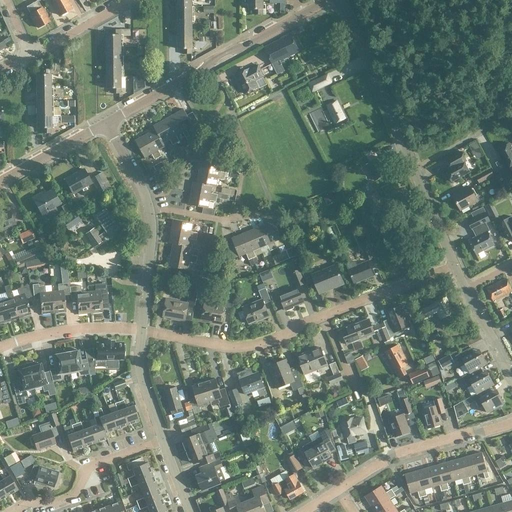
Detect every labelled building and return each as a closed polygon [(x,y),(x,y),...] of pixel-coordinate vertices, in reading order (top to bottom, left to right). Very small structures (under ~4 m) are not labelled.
[(66,0),(55,0),(52,2),(60,16),(71,10),(68,4),(69,3),(66,0)] [(178,0),(178,8),(191,8),(191,2),(195,2),(194,0),(178,0)] [(262,0),(249,0),(250,10),(254,10),(254,15),(263,15),(263,9),(266,9),(266,4),(263,5),(262,0)] [(38,1),(27,7),(38,28),(49,22),(38,1)] [(194,8),(191,8),(178,8),(178,23),(194,23),(194,8)] [(194,23),(178,23),(179,38),(192,38),(194,38),(194,29),(192,29),(192,24),(194,24),(194,23)] [(107,35),(107,47),(121,47),(121,40),(124,40),(124,37),(130,36),(130,30),(121,30),(111,30),(111,35),(107,35)] [(291,35),(265,48),(273,64),(299,52),(291,35)] [(192,38),(179,38),(179,50),(183,50),(183,55),(192,55),(192,38)] [(123,47),(121,47),(107,47),(107,62),(123,62),(123,47)] [(123,62),(107,62),(107,77),(121,77),(123,77),(123,68),(123,62)] [(249,70),(249,69),(244,72),(242,68),(238,70),(240,74),(235,76),(244,94),(258,87),(255,81),(264,77),(258,66),(249,70)] [(59,70),(52,70),(40,70),(40,75),(36,75),(36,87),(49,87),(49,76),(59,75),(59,70)] [(327,75),(309,83),(313,92),(331,84),(327,75)] [(112,94),(121,94),(121,77),(107,77),(107,89),(112,89),(112,94)] [(52,87),(49,87),(36,87),(37,102),(52,102),(52,96),(52,87)] [(277,103),(284,100),(286,103),(291,100),(286,90),(274,96),(277,103)] [(355,96),(361,104),(367,101),(361,92),(355,96)] [(327,106),(310,114),(318,132),(331,126),(324,112),(329,110),(336,123),(345,118),(336,101),(327,106)] [(52,102),(37,102),(37,117),(50,117),(52,117),(52,108),(52,102)] [(184,110),(173,115),(183,132),(186,138),(187,138),(190,143),(192,142),(186,130),(193,127),(193,126),(199,123),(193,113),(187,116),(184,110)] [(173,115),(164,121),(176,144),(180,142),(176,136),(183,132),(173,115)] [(50,117),(37,117),(37,129),(41,129),(41,134),(50,134),(50,128),(54,128),(54,123),(50,124),(50,117)] [(164,121),(153,127),(155,130),(163,143),(170,140),(173,146),(176,144),(164,121)] [(155,130),(146,136),(158,158),(162,157),(158,151),(165,147),(163,143),(155,130)] [(325,142),(321,135),(317,137),(325,154),(334,149),(329,140),(325,142)] [(158,158),(146,136),(135,141),(145,158),(152,154),(155,160),(158,158)] [(188,152),(192,149),(188,142),(184,144),(188,152)] [(473,151),(479,148),(476,143),(470,146),(473,151)] [(495,163),(502,174),(508,170),(507,169),(511,166),(511,148),(510,144),(497,151),(502,160),(495,163)] [(181,152),(173,156),(176,160),(183,156),(181,152)] [(446,160),(450,167),(445,170),(452,183),(470,173),(464,163),(467,161),(461,152),(446,160)] [(380,159),(368,165),(375,181),(388,175),(380,159)] [(199,172),(225,177),(226,173),(219,172),(220,164),(201,161),(199,172)] [(161,163),(154,167),(156,171),(163,167),(161,163)] [(72,194),(91,183),(84,169),(64,180),(72,194)] [(494,176),(490,170),(476,177),(479,184),(494,176)] [(102,172),(98,175),(107,190),(111,187),(102,172)] [(225,177),(199,172),(197,183),(212,186),(212,187),(216,187),(218,179),(224,181),(225,177)] [(107,190),(98,175),(91,179),(99,194),(107,190)] [(511,187),(511,180),(501,186),(505,192),(511,187)] [(197,183),(193,182),(191,194),(217,199),(218,195),(211,194),(212,187),(212,186),(197,183)] [(386,197),(380,199),(377,193),(365,199),(373,215),(385,209),(381,202),(387,199),(391,208),(402,203),(392,183),(382,189),(386,197)] [(478,202),(470,187),(452,196),(461,211),(478,202)] [(56,210),(55,207),(60,204),(52,190),(41,196),(40,194),(33,199),(43,217),(56,210)] [(189,205),(203,208),(202,214),(214,216),(215,212),(208,211),(209,201),(216,202),(217,199),(191,194),(189,205)] [(494,209),(491,204),(486,207),(488,212),(494,209)] [(66,205),(61,207),(65,214),(70,212),(66,205)] [(0,231),(16,224),(10,211),(0,215),(0,231)] [(68,231),(82,221),(75,211),(61,221),(68,231)] [(486,213),(468,222),(472,230),(486,223),(490,221),(486,213)] [(511,217),(499,223),(508,241),(511,239),(511,217)] [(213,240),(213,236),(191,232),(193,224),(173,221),(171,232),(205,239),(213,240)] [(274,221),(264,226),(276,256),(279,254),(275,242),(282,239),(274,221)] [(472,230),(476,237),(470,241),(476,254),(494,245),(488,232),(490,231),(486,223),(472,230)] [(264,226),(253,230),(260,248),(267,245),(272,257),(276,256),(264,226)] [(86,234),(95,247),(104,241),(95,228),(86,234)] [(19,236),(23,244),(35,239),(31,230),(19,236)] [(260,248),(253,230),(242,235),(252,259),(256,257),(253,251),(260,248)] [(171,232),(169,244),(173,244),(188,247),(190,240),(204,242),(205,239),(171,232)] [(252,259),(242,235),(232,239),(239,257),(246,254),(251,266),(255,264),(252,259)] [(34,242),(38,251),(15,261),(17,265),(40,256),(40,257),(46,254),(40,240),(34,242)] [(366,242),(361,245),(367,260),(373,258),(366,242)] [(188,247),(173,244),(171,255),(205,262),(206,258),(191,255),(192,248),(188,247)] [(0,257),(1,256),(5,255),(9,252),(6,251),(0,247),(0,257)] [(292,248),(287,251),(290,259),(296,257),(292,248)] [(5,255),(13,269),(17,267),(9,252),(5,255)] [(205,262),(171,255),(169,267),(188,271),(189,263),(208,266),(209,263),(205,262)] [(25,264),(26,270),(36,267),(35,260),(32,260),(25,264)] [(368,262),(358,266),(356,260),(347,264),(355,284),(373,276),(368,262)] [(245,273),(253,270),(250,264),(243,267),(245,273)] [(311,290),(317,287),(320,294),(344,284),(336,266),(306,278),(311,290)] [(297,287),(305,284),(299,270),(292,273),(297,287)] [(198,278),(196,286),(208,288),(209,280),(198,278)] [(493,301),(511,291),(511,290),(506,279),(487,289),(493,301)] [(70,295),(70,287),(69,283),(58,284),(59,292),(52,292),(54,313),(66,312),(64,296),(70,295)] [(88,292),(90,314),(103,312),(103,309),(109,308),(106,283),(95,284),(96,292),(88,292)] [(40,300),(42,315),(54,313),(52,292),(45,293),(44,286),(39,286),(39,284),(33,285),(34,301),(40,300)] [(8,299),(2,301),(8,322),(19,318),(13,298),(9,285),(4,287),(8,299)] [(20,296),(13,298),(19,318),(31,314),(26,299),(32,297),(28,286),(18,289),(20,296)] [(90,314),(88,292),(82,293),(81,286),(70,287),(70,295),(71,299),(77,298),(78,315),(90,314)] [(241,320),(247,318),(249,324),(269,316),(264,305),(271,302),(266,288),(259,291),(262,300),(243,308),(244,310),(238,313),(241,320)] [(190,289),(188,304),(167,300),(164,316),(185,320),(188,308),(195,309),(198,295),(195,290),(190,289)] [(294,309),(293,306),(304,302),(298,289),(280,296),(285,310),(286,309),(287,312),(294,309)] [(226,307),(205,303),(202,320),(223,323),(225,311),(232,312),(235,297),(228,296),(226,307)] [(433,303),(434,304),(421,310),(425,321),(434,317),(433,316),(434,315),(437,313),(440,319),(452,314),(445,298),(433,303)] [(0,324),(8,322),(2,301),(0,301),(0,324)] [(377,305),(382,314),(386,312),(382,303),(377,305)] [(410,320),(410,318),(409,314),(407,313),(405,314),(402,307),(387,312),(391,321),(390,323),(385,325),(390,339),(404,333),(405,331),(404,329),(410,327),(408,321),(410,320)] [(502,319),(507,316),(504,309),(498,312),(502,319)] [(369,319),(347,328),(350,335),(344,338),(347,345),(360,340),(359,338),(374,332),(369,319)] [(390,341),(385,328),(380,330),(385,343),(390,341)] [(425,335),(429,343),(441,338),(437,330),(425,335)] [(122,343),(114,343),(114,341),(105,342),(105,344),(97,344),(97,360),(107,360),(107,369),(118,369),(118,360),(122,360),(122,352),(125,352),(125,345),(122,346),(122,343)] [(407,374),(403,367),(408,364),(398,346),(385,353),(399,379),(407,374)] [(319,373),(329,369),(321,348),(298,357),(305,375),(318,370),(319,373)] [(479,350),(477,352),(474,353),(471,348),(455,356),(461,367),(466,365),(470,373),(478,369),(487,364),(479,350)] [(66,351),(70,374),(78,373),(79,377),(89,375),(87,363),(81,364),(79,351),(76,352),(75,349),(66,351)] [(92,349),(85,351),(89,375),(94,375),(94,359),(92,349)] [(70,374),(66,351),(56,353),(56,355),(53,356),(55,369),(50,370),(49,370),(52,381),(62,380),(61,376),(70,374)] [(438,362),(440,366),(445,363),(447,366),(454,363),(450,355),(438,362)] [(355,360),(360,370),(367,366),(362,356),(355,360)] [(292,374),(287,361),(270,368),(278,387),(290,382),(294,391),(303,387),(297,372),(292,374)] [(433,377),(440,374),(435,362),(428,365),(433,377)] [(56,394),(52,382),(52,381),(46,383),(41,364),(38,365),(37,363),(28,366),(35,389),(43,387),(44,392),(48,391),(50,396),(56,394)] [(331,385),(343,380),(341,374),(340,374),(336,363),(330,365),(334,376),(328,379),(331,385)] [(28,396),(27,391),(35,389),(28,366),(18,368),(19,371),(16,371),(21,390),(15,392),(19,405),(26,403),(24,397),(28,396)] [(425,367),(416,371),(421,381),(430,377),(425,367)] [(470,373),(462,377),(455,381),(457,385),(464,381),(468,388),(472,386),(477,394),(489,388),(494,385),(486,371),(481,374),(478,369),(470,373)] [(267,395),(259,372),(253,375),(252,371),(248,372),(247,370),(238,373),(239,376),(240,380),(245,395),(258,390),(261,397),(267,395)] [(123,377),(113,383),(116,395),(128,391),(123,377)] [(439,377),(433,379),(435,385),(441,383),(439,377)] [(205,383),(211,402),(217,400),(219,406),(224,405),(224,407),(230,405),(225,389),(219,391),(215,379),(205,383)] [(211,402),(205,383),(193,387),(197,399),(190,401),(195,414),(202,412),(200,406),(211,402)] [(0,403),(0,404),(10,401),(5,385),(0,386),(0,403)] [(183,412),(182,408),(176,388),(166,391),(172,415),(183,412)] [(477,394),(472,396),(478,407),(483,404),(485,409),(484,411),(487,412),(488,413),(491,414),(492,411),(504,404),(497,390),(491,393),(489,388),(477,394)] [(234,406),(243,403),(238,389),(229,392),(234,406)] [(413,399),(422,402),(425,392),(416,389),(413,399)] [(306,395),(299,397),(302,405),(309,402),(306,395)] [(329,410),(338,406),(335,399),(327,403),(329,410)] [(401,401),(406,414),(412,412),(408,399),(401,401)] [(437,406),(422,410),(427,429),(442,425),(439,414),(445,413),(441,399),(435,401),(437,406)] [(124,401),(119,402),(127,426),(139,421),(133,406),(126,409),(124,401)] [(457,419),(469,412),(463,401),(454,406),(457,419)] [(118,412),(110,414),(116,430),(127,426),(119,402),(115,404),(118,412)] [(191,402),(185,404),(187,411),(193,409),(191,402)] [(96,410),(98,416),(105,434),(105,433),(116,430),(110,414),(104,417),(101,409),(96,410)] [(192,422),(180,426),(183,433),(198,427),(195,421),(196,420),(192,410),(188,411),(192,422)] [(59,426),(55,413),(47,416),(52,429),(59,426)] [(395,437),(410,432),(404,415),(389,420),(395,437)] [(96,426),(90,428),(95,443),(107,439),(105,433),(105,434),(98,416),(94,418),(96,426)] [(366,432),(362,419),(354,422),(353,419),(341,423),(346,438),(347,438),(349,444),(357,442),(355,436),(366,432)] [(80,423),(76,424),(84,447),(95,443),(90,428),(83,430),(80,423)] [(72,451),(84,447),(76,424),(71,426),(74,434),(67,436),(72,451)] [(182,441),(187,452),(209,443),(215,441),(211,430),(210,430),(208,424),(202,427),(191,431),(193,436),(182,441)] [(284,435),(289,432),(286,426),(281,428),(284,435)] [(32,436),(37,451),(55,445),(52,437),(54,436),(53,431),(51,431),(50,430),(32,436)] [(312,443),(324,464),(333,458),(331,454),(336,451),(330,430),(325,431),(325,430),(319,433),(321,438),(313,443),(312,443)] [(357,453),(369,450),(366,441),(355,445),(357,453)] [(209,443),(187,452),(191,463),(199,460),(202,466),(221,458),(219,452),(213,454),(209,443)] [(302,449),(303,450),(298,453),(304,464),(309,461),(314,469),(324,464),(312,443),(303,448),(302,449)] [(348,459),(345,445),(338,447),(341,461),(348,459)] [(9,467),(19,461),(14,452),(4,458),(9,467)] [(471,456),(476,475),(483,473),(485,479),(489,478),(487,472),(482,453),(471,456)] [(303,468),(296,454),(287,459),(294,472),(303,468)] [(476,475),(471,456),(460,459),(467,485),(471,483),(469,477),(476,475)] [(129,483),(152,474),(147,463),(144,464),(142,458),(125,464),(128,471),(133,469),(135,476),(127,479),(129,483)] [(467,485),(460,459),(449,462),(454,481),(461,479),(463,486),(464,486),(467,485)] [(220,460),(200,468),(202,474),(196,476),(202,491),(221,484),(220,482),(225,480),(220,467),(222,466),(220,460)] [(10,468),(16,478),(26,473),(20,462),(10,468)] [(454,481),(449,462),(438,466),(445,491),(449,490),(447,483),(454,481)] [(39,466),(39,467),(35,465),(33,466),(31,472),(32,475),(36,476),(34,482),(53,488),(58,473),(39,466)] [(438,466),(427,469),(432,487),(440,485),(441,492),(445,491),(438,466)] [(432,487),(427,469),(416,472),(423,497),(427,496),(425,489),(432,487)] [(423,497),(416,472),(405,475),(410,494),(418,492),(420,498),(423,497)] [(3,480),(0,474),(0,485),(6,496),(17,490),(9,476),(3,480)] [(120,474),(114,476),(118,487),(129,483),(127,479),(123,481),(120,474)] [(139,485),(141,491),(156,485),(152,474),(129,483),(131,488),(139,485)] [(290,500),(304,492),(305,492),(295,474),(284,480),(285,480),(279,483),(272,487),(277,496),(285,492),(284,491),(285,491),(290,500)] [(244,487),(255,485),(253,478),(243,480),(244,487)] [(136,501),(138,506),(161,497),(156,485),(141,491),(144,498),(136,501)] [(396,492),(399,490),(397,486),(391,490),(386,493),(381,486),(365,497),(371,507),(394,493),(396,492)] [(255,499),(248,502),(250,506),(252,511),(265,511),(262,502),(268,500),(263,487),(252,491),(255,499)] [(228,504),(227,501),(222,489),(216,492),(222,507),(228,504)] [(238,497),(234,498),(232,493),(226,495),(228,501),(227,501),(228,504),(231,511),(237,511),(238,511),(252,511),(250,506),(248,502),(241,505),(238,497)] [(396,496),(394,493),(371,507),(374,511),(385,511),(394,507),(390,500),(396,496)] [(148,507),(149,511),(154,511),(165,508),(161,497),(138,506),(140,510),(148,507)] [(511,511),(511,500),(503,503),(505,511),(511,511)] [(108,507),(109,511),(122,511),(119,502),(108,507)] [(505,511),(503,503),(492,507),(493,511),(505,511)]
